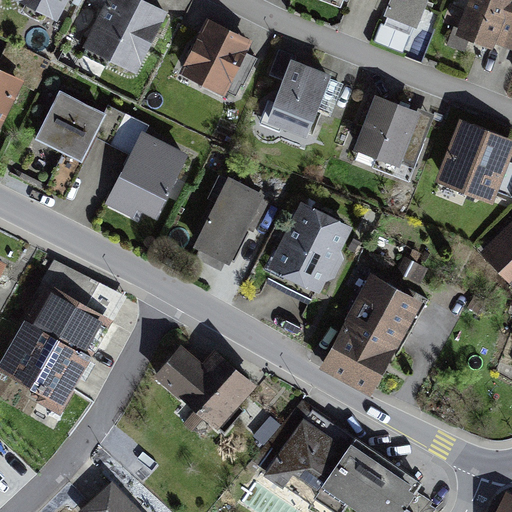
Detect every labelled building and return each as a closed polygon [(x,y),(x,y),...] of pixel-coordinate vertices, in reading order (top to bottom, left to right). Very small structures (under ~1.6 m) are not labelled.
[(76,0),(19,0),(17,6),(63,29),(76,0)] [(170,18),(132,0),(115,0),(87,58),(139,83),(170,18)] [(427,0),(346,0),(348,1),(348,0),(390,0),(385,13),(417,25),(427,0)] [(511,0),(466,0),(454,34),(493,49),(495,43),(511,49),(511,0)] [(254,47),(210,26),(185,79),(229,99),(254,47)] [(0,75),(0,145),(1,146),(24,96),(38,102),(53,70),(11,51),(0,75)] [(329,83),(293,68),(266,130),(303,146),(329,83)] [(107,120),(61,98),(38,146),(85,168),(107,120)] [(433,125),(378,104),(358,156),(413,177),(433,125)] [(511,166),(511,148),(459,130),(438,188),(497,209),(511,166)] [(195,161),(144,138),(109,213),(134,225),(137,218),(162,230),(195,161)] [(265,199),(229,183),(197,256),(233,272),(265,199)] [(353,234),(304,209),(272,272),(321,297),(353,234)] [(511,232),(486,257),(511,285),(511,232)] [(125,307),(55,271),(0,377),(0,384),(67,419),(125,307)] [(427,300),(378,275),(328,371),(377,397),(427,300)] [(185,352),(158,384),(218,436),(260,389),(219,353),(205,369),(185,352)] [(416,511),(429,492),(305,409),(255,469),(309,511),(416,511)] [(138,511),(118,489),(91,511),(138,511)] [(511,511),(511,505),(507,503),(502,511),(511,511)]
